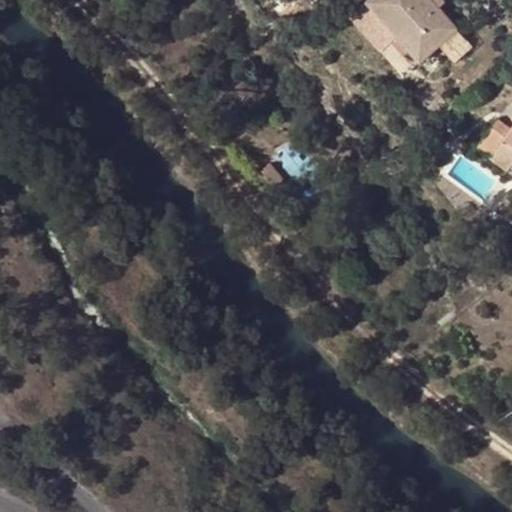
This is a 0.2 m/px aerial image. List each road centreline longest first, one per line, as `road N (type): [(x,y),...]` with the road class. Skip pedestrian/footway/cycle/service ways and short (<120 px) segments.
road 1 (track): [(81,0),(362,322),(466,418),(511,449)]
road 2 (unknown): [(0,416),(101,511)]
